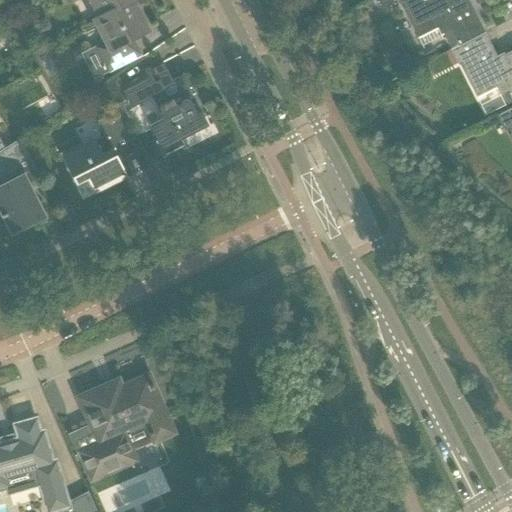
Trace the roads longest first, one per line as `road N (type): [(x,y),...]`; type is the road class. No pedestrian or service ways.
road 1 (unclassified): [(0,357),(321,205)]
road 2 (secondary): [(511,499),(346,195)]
road 3 (secondary): [(321,205),(479,511)]
road 4 (secondary): [(217,0),(321,205)]
road 5 (secondary): [(346,195),(250,0)]
